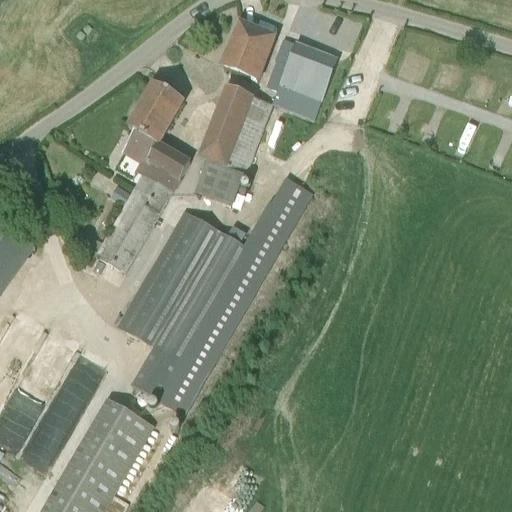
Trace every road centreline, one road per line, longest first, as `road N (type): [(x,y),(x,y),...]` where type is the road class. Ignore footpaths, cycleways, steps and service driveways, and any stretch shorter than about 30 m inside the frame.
road 1 (unclassified): [(0,160),(223,0)]
road 2 (unclassified): [(343,0),(511,45)]
